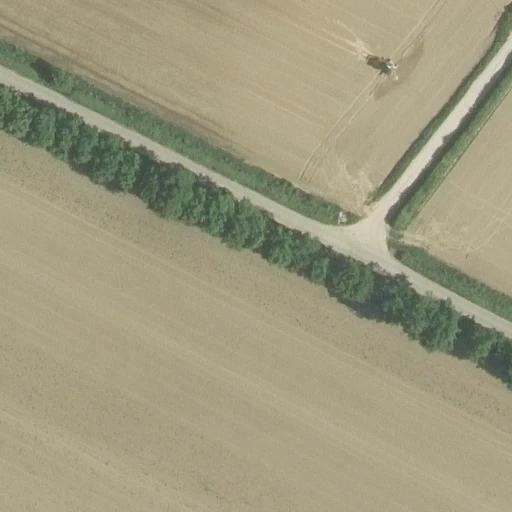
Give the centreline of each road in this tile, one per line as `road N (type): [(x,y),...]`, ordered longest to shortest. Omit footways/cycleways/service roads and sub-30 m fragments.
road 1 (unclassified): [(511,332),(223,170),(0,68)]
road 2 (track): [(363,252),(511,50)]
